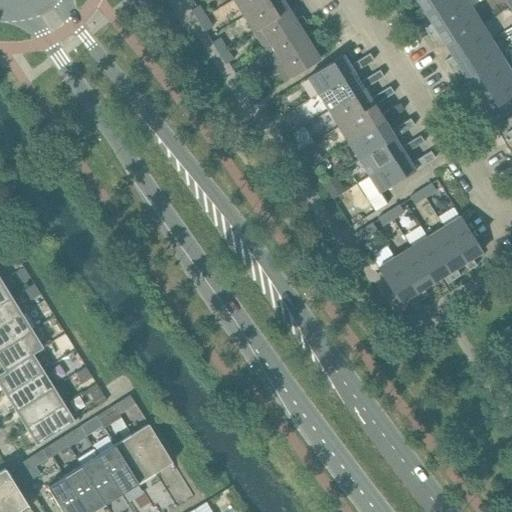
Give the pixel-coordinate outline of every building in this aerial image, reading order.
[(233,0),(243,16),(267,0),(233,0)] [(267,0),(243,16),(253,32),(288,10),(281,0),(267,0)] [(418,19),(425,14),(447,0),(416,0),(421,8),(414,12),(418,19)] [(424,29),(428,34),(471,8),(465,0),(447,0),(425,14),(431,24),(424,29)] [(190,11),(197,21),(205,17),(198,6),(190,11)] [(439,36),(445,46),(481,24),(471,8),(428,34),(432,41),(439,36)] [(253,32),(263,48),(298,26),(298,27),(305,22),(301,16),(294,20),(288,10),(253,32)] [(212,27),(205,17),(197,21),(204,32),(212,27)] [(448,67),(491,41),(481,24),(445,46),(452,57),(445,61),(448,67)] [(263,48),(273,64),(315,38),(312,32),(305,37),(298,27),(298,26),(263,48)] [(211,43),(218,54),(226,49),(219,38),(211,43)] [(319,44),(315,38),(273,64),(284,82),(319,60),(312,49),(319,44)] [(459,69),(465,79),(501,57),(491,41),(448,67),(452,73),(459,69)] [(232,60),(226,49),(218,54),(224,65),(232,60)] [(307,77),(318,94),(352,72),(353,73),(373,60),(369,54),(349,66),(342,56),(307,77)] [(465,94),(469,100),(511,73),(501,57),(465,79),(472,89),(465,94)] [(240,85),(241,84),(248,80),(241,69),(234,74),(240,85)] [(318,94),(328,111),(363,89),(383,77),(379,70),(359,83),(353,73),(352,72),(318,94)] [(511,75),(511,73),(469,100),(472,106),(479,101),(486,112),(511,96),(511,75)] [(328,111),(338,127),(373,105),(373,106),(393,93),(389,87),(369,99),(363,89),(328,111)] [(254,105),(262,100),(255,89),(247,94),(254,105)] [(383,122),(403,109),(399,103),(379,116),(373,106),(373,105),(338,127),(348,143),(383,121),(383,122)] [(302,126),(292,110),(281,116),(291,133),(302,126)] [(394,138),(414,126),(410,119),(390,132),(383,122),(383,121),(348,143),(358,160),(393,138),(394,138)] [(312,143),(302,126),(291,133),(301,150),(312,143)] [(404,155),(424,142),(420,136),(400,148),(394,138),(393,138),(358,160),(369,176),(403,154),(404,155)] [(322,160),(312,143),(301,150),(311,166),(322,160)] [(413,171),(434,158),(430,152),(410,164),(404,155),(403,154),(369,176),(379,193),(414,172),(413,171)] [(334,183),(331,177),(321,183),(324,189),(334,183)] [(430,183),(420,190),(425,198),(435,191),(430,183)] [(409,197),(409,198),(413,205),(425,198),(420,190),(409,197)] [(398,205),(387,211),(392,219),(403,213),(398,205)] [(382,226),(392,219),(387,211),(377,218),(382,226)] [(443,227),(464,263),(468,270),(475,266),(470,259),(482,252),(460,216),(443,227)] [(443,227),(426,237),(453,279),(459,276),(454,269),(464,263),(443,227)] [(351,235),(356,243),(367,237),(362,229),(351,235)] [(426,237),(410,247),(432,283),(442,276),(447,283),(453,279),(426,237)] [(0,246),(0,255),(1,257),(12,250),(7,242),(0,246)] [(410,247),(394,257),(420,300),(426,296),(422,289),(432,283),(410,247)] [(414,304),(420,300),(394,257),(376,268),(399,304),(410,297),(414,304)] [(1,280),(0,280),(0,303),(11,297),(1,280)] [(33,283),(23,289),(30,300),(40,294),(33,283)] [(0,303),(0,327),(22,313),(11,297),(0,303)] [(0,327),(0,350),(32,330),(22,313),(0,327)] [(32,330),(0,350),(0,365),(3,371),(33,354),(43,347),(32,330)] [(0,373),(0,388),(4,395),(43,370),(33,354),(3,371),(0,373)] [(86,367),(76,373),(83,383),(92,378),(92,376),(86,367)] [(14,411),(54,387),(43,370),(4,395),(14,411)] [(96,384),(87,390),(97,406),(106,401),(96,384)] [(14,411),(25,428),(64,403),(54,387),(14,411)] [(129,395),(117,403),(122,412),(135,404),(129,395)] [(64,403),(25,428),(36,445),(75,421),(64,403)] [(96,416),(102,425),(114,417),(108,408),(96,416)] [(89,433),(102,425),(96,416),(84,424),(89,433)] [(148,423),(131,434),(155,474),(172,463),(148,423)] [(63,437),(68,446),(81,438),(75,429),(63,437)] [(138,484),(155,474),(131,434),(114,444),(138,484)] [(63,437),(51,444),(56,453),(68,446),(63,437)] [(114,444),(97,455),(122,494),(138,484),(114,444)] [(93,448),(77,459),(81,465),(105,505),(122,494),(97,455),(93,448)] [(22,462),(15,466),(26,484),(41,475),(36,466),(47,459),(42,450),(29,457),(29,458),(22,462)] [(81,465),(64,476),(86,511),(92,511),(105,505),(81,465)] [(4,467),(0,469),(0,501),(7,511),(23,511),(30,508),(4,467)] [(62,511),(86,511),(64,476),(46,486),(62,511)] [(211,511),(206,502),(190,511),(211,511)]
